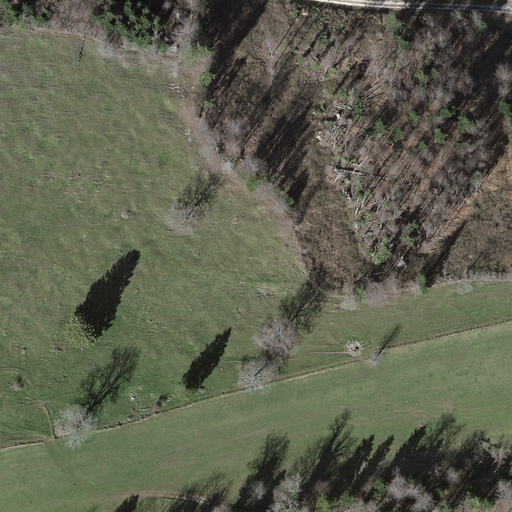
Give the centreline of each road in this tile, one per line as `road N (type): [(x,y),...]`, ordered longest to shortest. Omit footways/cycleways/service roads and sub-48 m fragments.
road 1 (track): [(263,511),(158,492),(102,499)]
road 2 (track): [(365,0),(511,11)]
